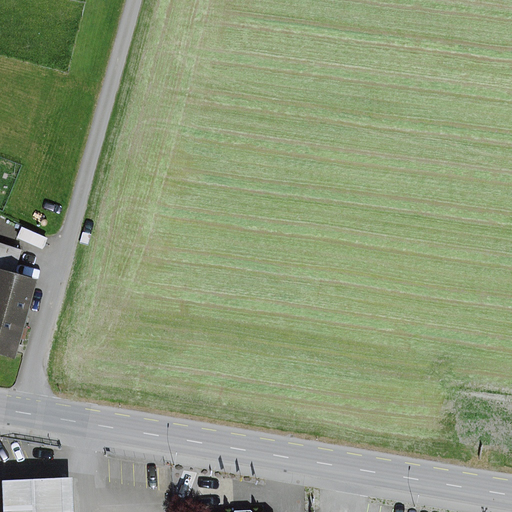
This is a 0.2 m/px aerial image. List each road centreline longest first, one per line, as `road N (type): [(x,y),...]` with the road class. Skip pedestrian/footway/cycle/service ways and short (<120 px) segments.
road 1 (secondary): [(27,411),(511,494)]
road 2 (residential): [(27,411),(135,0)]
